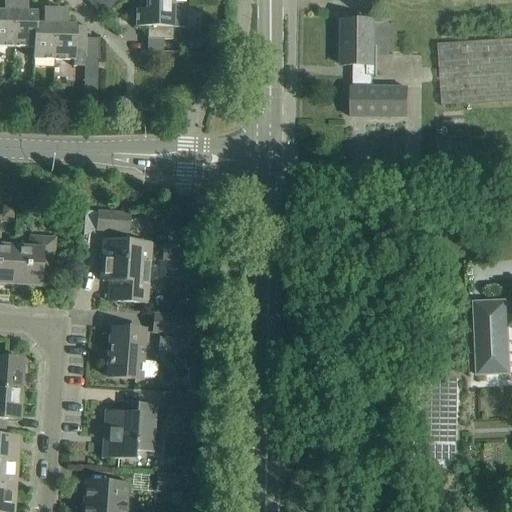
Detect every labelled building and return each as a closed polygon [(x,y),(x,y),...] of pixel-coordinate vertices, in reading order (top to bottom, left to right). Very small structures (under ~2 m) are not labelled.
[(0,47),(14,48),(15,0),(3,0),(4,13),(0,13),(0,47)] [(26,0),(15,0),(14,48),(33,48),(33,60),(34,60),(35,14),(26,14),(26,0)] [(120,0),(86,0),(103,17),(120,0)] [(185,12),(185,3),(141,2),(141,3),(145,3),(145,12),(136,12),(135,28),(147,28),(147,40),(172,40),(173,28),(187,29),(188,12),(185,12)] [(35,14),(34,60),(54,61),(55,11),(43,11),(43,26),(35,26),(35,14)] [(86,59),(86,27),(66,27),(66,11),(55,11),(54,61),(73,61),(73,67),(97,68),(98,60),(86,59)] [(373,23),(363,23),(343,22),(343,23),(345,23),(345,48),(343,48),(342,66),(353,67),(353,88),(351,88),(351,118),(407,119),(407,88),(367,87),(367,66),(372,66),(373,23)] [(443,104),(511,100),(511,38),(439,43),(443,104)] [(21,99),(32,99),(32,88),(32,85),(21,85),(21,99)] [(13,99),(13,87),(2,87),(2,99),(13,99)] [(45,87),(32,88),(32,99),(45,98),(45,87)] [(86,239),(96,231),(128,233),(129,215),(97,213),(97,214),(86,213),(85,224),(79,224),(78,236),(83,236),(86,239)] [(13,249),(11,285),(39,287),(40,275),(52,276),(54,240),(30,238),(29,250),(13,249)] [(112,291),(108,290),(107,302),(146,305),(150,245),(103,242),(101,281),(113,282),(112,291)] [(0,284),(11,285),(13,249),(0,248),(0,284)] [(473,303),(473,321),(476,378),(511,376),(508,316),(511,316),(511,305),(508,306),(508,302),(473,303)] [(200,320),(180,318),(154,316),(153,333),(183,335),(182,349),(198,350),(200,320)] [(143,332),(131,331),(111,329),(108,378),(140,380),(140,378),(153,379),(156,376),(157,367),(154,363),(141,362),(143,332)] [(0,390),(20,392),(22,362),(0,360),(0,390)] [(18,422),(20,392),(0,390),(0,432),(3,433),(4,421),(18,422)] [(167,418),(193,420),(195,396),(169,394),(167,418)] [(152,453),(156,407),(137,405),(136,415),(105,413),(102,459),(134,461),(135,452),(152,453)] [(0,463),(15,465),(17,440),(0,438),(0,463)] [(0,489),(13,490),(15,465),(0,463),(0,489)] [(177,464),(176,476),(188,477),(189,465),(177,464)] [(189,495),(191,477),(188,477),(176,476),(157,475),(155,493),(189,495)] [(124,511),(126,486),(106,484),(86,483),(84,511),(124,511)] [(0,511),(11,511),(13,490),(0,489),(0,511)]
